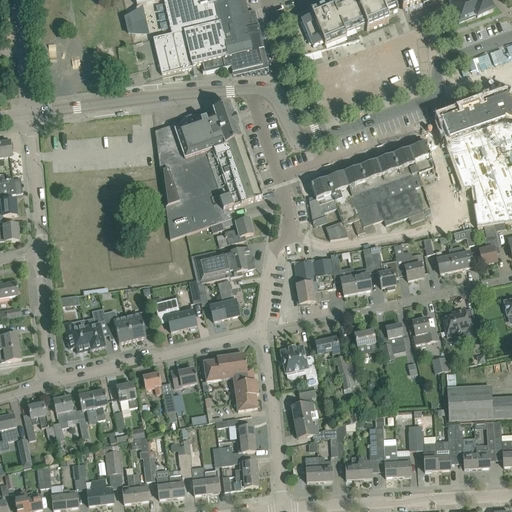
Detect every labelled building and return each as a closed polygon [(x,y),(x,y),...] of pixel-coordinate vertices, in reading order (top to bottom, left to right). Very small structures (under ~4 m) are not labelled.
[(135,0),(137,7),(163,1),(172,36),(153,41),(162,77),(193,69),(192,67),(202,64),(205,75),(231,68),(232,74),(233,74),(262,67),(259,51),(264,50),(260,34),(255,12),(248,14),(244,0),(135,0)] [(363,0),(364,1),(361,2),(360,0),(347,0),(346,1),(348,4),(339,7),(338,4),(326,9),(328,15),(326,16),(323,9),(318,11),(321,18),(319,19),(317,13),(305,18),(305,17),(293,20),(303,58),(359,42),(356,33),(365,29),(366,32),(388,23),(387,20),(398,16),(391,0),(363,0)] [(397,0),(402,10),(422,2),(423,4),(432,0),(397,0)] [(477,19),(493,13),(488,0),(462,0),(450,5),(458,25),(476,17),(477,19)] [(150,38),(142,9),(124,19),(128,36),(150,38)] [(480,107),(440,122),(479,229),(484,229),(493,227),(511,224),(511,101),(511,102),(505,98),(480,107)] [(156,133),(155,133),(156,138),(158,151),(161,174),(163,188),(167,218),(168,222),(157,223),(158,229),(168,228),(169,230),(169,232),(170,242),(185,237),(211,228),(213,235),(225,231),(224,230),(234,227),(229,212),(253,204),(262,200),(260,195),(252,171),(251,166),(245,150),(242,142),(239,133),(238,131),(239,130),(237,125),(235,120),(235,119),(234,119),(230,108),(230,107),(226,108),(215,112),(212,113),(213,117),(211,116),(208,116),(205,115),(202,115),(199,115),(196,115),(196,116),(186,119),(187,121),(182,122),(182,124),(156,133)] [(97,281),(119,279),(109,175),(118,174),(117,164),(133,162),(132,153),(142,152),(142,156),(150,155),(147,130),(139,131),(139,133),(119,135),(120,139),(79,143),(79,136),(60,138),(67,220),(65,220),(65,227),(68,227),(69,239),(65,239),(66,251),(72,250),(75,277),(96,275),(97,281)] [(438,130),(284,184),(297,243),(326,243),(461,222),(438,130)] [(0,198),(16,196),(12,196),(10,183),(14,182),(11,160),(12,160),(10,144),(0,144),(0,198)] [(245,150),(251,166),(253,165),(248,149),(245,150)] [(17,217),(15,202),(1,203),(0,203),(0,211),(2,211),(3,219),(17,217)] [(219,249),(234,246),(244,243),(242,239),(253,236),(249,221),(236,224),(237,231),(225,234),(225,236),(217,238),(219,249)] [(0,244),(19,243),(17,227),(0,227),(0,244)] [(493,227),(484,229),(485,233),(486,239),(485,242),(487,251),(479,252),(480,257),(482,267),(497,264),(495,257),(495,256),(495,254),(499,253),(498,248),(497,243),(496,239),(495,234),(493,227)] [(471,231),(464,233),(464,234),(465,234),(465,236),(468,249),(474,247),(471,235),(472,235),(471,233),(471,231)] [(427,258),(433,256),(430,241),(424,242),(427,258)] [(423,280),(420,264),(423,263),(422,256),(411,258),(410,254),(403,256),(402,247),(394,249),(396,261),(395,261),(397,271),(405,269),(408,284),(423,280)] [(370,251),(372,264),(372,267),(382,266),(378,249),(370,251)] [(463,255),(461,249),(449,252),(450,258),(453,273),(467,271),(473,269),(470,254),(463,255)] [(197,270),(209,267),(222,264),(227,263),(227,261),(232,260),(243,258),(250,256),(248,250),(195,262),(197,270)] [(370,251),(363,252),(366,269),(372,267),(372,264),(370,251)] [(443,260),(441,253),(436,255),(437,261),(438,267),(440,276),(453,273),(450,258),(443,260)] [(230,280),(242,278),(241,274),(253,271),(252,267),(249,264),(249,262),(250,258),(250,256),(243,258),(232,260),(227,261),(227,263),(222,264),(209,267),(197,270),(200,286),(216,283),(230,279),(230,280)] [(337,257),(330,258),(331,260),(333,274),(339,273),(340,272),(337,257)] [(321,303),(329,302),(328,292),(336,291),(333,274),(331,260),(315,263),(320,294),(321,303)] [(299,307),(315,304),(314,295),(320,294),(315,263),(294,266),(297,287),(296,288),(299,307)] [(352,270),(340,272),(339,273),(344,298),(356,296),(352,273),(353,273),(352,270)] [(356,296),(371,293),(367,270),(353,273),(352,273),(356,296)] [(381,291),(396,288),(393,273),(378,276),(381,291)] [(152,288),(172,284),(170,276),(151,279),(152,288)] [(193,306),(201,304),(197,286),(197,283),(189,284),(193,306)] [(230,304),(227,291),(232,290),(231,283),(218,286),(222,305),(226,321),(239,318),(235,302),(230,304)] [(17,290),(15,284),(7,286),(7,287),(0,288),(0,300),(18,298),(17,292),(18,292),(18,290),(17,290)] [(206,295),(204,286),(201,287),(200,286),(197,286),(201,304),(202,308),(208,307),(206,295)] [(80,307),(79,306),(77,298),(63,300),(61,300),(62,309),(64,309),(80,307)] [(213,324),(226,321),(222,305),(210,309),(213,324)] [(195,331),(195,329),(197,328),(192,308),(185,310),(186,314),(180,316),(184,332),(189,330),(191,332),(195,331)] [(7,321),(22,318),(20,310),(0,313),(0,321),(7,320),(7,321)] [(85,326),(91,353),(105,350),(99,325),(105,324),(103,315),(104,315),(103,311),(92,314),(95,328),(86,330),(85,326)] [(467,322),(464,312),(451,315),(452,319),(450,319),(448,318),(446,319),(445,321),(443,321),(447,341),(457,339),(456,335),(463,333),(465,339),(477,336),(474,321),(467,322)] [(103,315),(105,324),(107,331),(115,329),(119,346),(132,343),(127,319),(119,321),(119,320),(115,313),(104,315),(103,315)] [(149,326),(146,313),(139,315),(139,316),(127,319),(132,343),(146,340),(143,328),(149,326)] [(171,335),(184,332),(180,316),(167,319),(171,335)] [(429,332),(427,321),(412,324),(415,338),(413,339),(415,347),(425,345),(438,343),(435,331),(429,332)] [(72,329),(71,325),(64,327),(70,351),(76,350),(77,356),(91,352),(91,353),(85,326),(72,329)] [(398,348),(404,347),(400,327),(386,330),(388,342),(389,346),(382,348),(386,364),(394,362),(391,349),(398,348)] [(375,345),(372,332),(354,336),(357,350),(359,357),(367,355),(371,354),(380,353),(378,345),(375,345)] [(0,351),(3,351),(19,348),(18,336),(0,338),(0,351)] [(339,355),(336,340),(315,345),(318,357),(313,358),(315,368),(326,365),(324,355),(332,354),(332,357),(339,355)] [(0,355),(1,365),(5,364),(21,362),(19,348),(3,351),(0,351),(0,355)] [(308,389),(319,387),(315,368),(314,368),(314,369),(307,370),(303,349),(295,351),(294,349),(288,351),(289,352),(281,354),(285,376),(287,375),(287,378),(297,376),(298,379),(305,377),(308,389)] [(246,371),(244,356),(216,360),(217,363),(203,365),(206,384),(233,381),(238,414),(258,411),(256,398),(258,397),(256,383),(255,383),(253,371),(246,371)] [(484,356),(476,358),(477,366),(486,364),(484,356)] [(345,365),(344,358),(336,360),(340,377),(341,377),(344,392),(351,390),(345,365)] [(445,359),(432,361),(434,375),(448,373),(445,359)] [(359,392),(358,387),(359,387),(354,364),(345,365),(351,390),(352,393),(359,392)] [(409,378),(417,377),(415,365),(407,366),(409,378)] [(195,377),(194,371),(179,374),(179,372),(171,374),(175,392),(197,387),(196,379),(196,377),(195,377)] [(161,387),(159,375),(142,379),(145,391),(155,389),(156,397),(163,396),(167,416),(168,415),(170,422),(177,421),(175,414),(170,386),(161,387)] [(122,412),(129,411),(137,409),(135,400),(136,400),(133,386),(117,389),(122,412)] [(174,402),(172,395),(170,386),(175,414),(176,414),(176,410),(182,408),(181,400),(174,402)] [(511,400),(492,401),(491,388),(447,390),(449,424),(493,422),(511,420),(511,400)] [(305,400),(306,406),(292,409),(295,425),(312,421),(311,414),(313,413),(311,399),(315,399),(313,389),(298,392),(300,402),(305,400)] [(96,423),(105,422),(102,409),(108,408),(104,392),(90,395),(94,411),(95,417),(96,423)] [(82,413),(91,411),(94,411),(90,395),(78,398),(82,413)] [(72,412),(69,400),(54,403),(59,425),(53,427),(57,444),(64,442),(62,430),(68,429),(67,423),(73,422),(73,426),(79,425),(76,412),(72,412)] [(213,421),(209,400),(205,401),(209,425),(215,424),(222,423),(222,419),(213,421)] [(36,407),(35,405),(34,404),(30,405),(29,407),(29,408),(28,408),(30,416),(23,418),(29,444),(36,442),(33,427),(40,426),(41,431),(49,429),(43,405),(36,407)] [(78,421),(76,411),(76,412),(79,425),(82,441),(89,439),(85,420),(78,421)] [(117,445),(128,442),(122,415),(115,416),(119,434),(115,434),(117,445)] [(12,418),(11,416),(6,417),(6,419),(0,420),(0,432),(3,444),(18,441),(13,417),(12,418)] [(347,427),(355,425),(359,424),(357,416),(345,419),(347,427)] [(216,431),(229,429),(238,428),(237,421),(222,423),(215,424),(216,431)] [(313,428),(312,421),(295,425),(298,441),(319,437),(318,427),(313,428)] [(495,451),(494,424),(486,425),(488,447),(482,448),(482,447),(476,448),(476,451),(476,465),(477,471),(489,470),(488,451),(495,451)] [(511,442),(502,443),(500,424),(494,424),(495,451),(502,450),(503,470),(511,469),(511,442)] [(337,438),(338,459),(344,459),(343,440),(344,440),(346,436),(346,434),(356,433),(355,425),(347,427),(336,430),(337,438)] [(461,431),(460,426),(454,427),(456,452),(457,467),(464,466),(464,472),(477,471),(476,465),(476,451),(470,451),(470,449),(463,450),(462,431),(461,431)] [(437,473),(450,473),(449,452),(456,452),(454,427),(448,427),(448,432),(448,443),(436,444),(437,473)] [(437,473),(436,444),(424,445),(423,433),(422,433),(421,428),(415,429),(417,453),(423,453),(424,474),(437,473)] [(130,432),(132,440),(144,437),(142,429),(130,432)] [(237,443),(254,441),(253,429),(236,430),(237,443)] [(409,454),(417,453),(415,429),(409,429),(409,434),(408,434),(409,454)] [(336,430),(322,433),(324,442),(330,440),(337,438),(336,430)] [(370,462),(377,462),(376,431),(369,431),(370,449),(369,449),(370,462)] [(376,431),(377,462),(384,461),(385,480),(398,480),(397,460),(397,454),(396,447),(384,448),(383,431),(376,431)] [(111,446),(117,445),(115,434),(108,436),(111,446)] [(144,473),(150,472),(150,468),(149,460),(149,456),(148,453),(147,439),(146,439),(138,440),(138,443),(131,443),(132,452),(141,451),(142,454),(140,454),(141,461),(143,460),(144,473)] [(238,455),(245,455),(255,454),(254,441),(237,443),(238,455)] [(32,468),(28,450),(26,442),(19,443),(20,452),(24,470),(32,468)] [(309,454),(317,453),(317,449),(317,443),(314,444),(310,445),(310,447),(309,447),(309,454)] [(115,476),(121,475),(118,447),(112,449),(115,476)] [(188,455),(187,447),(183,448),(185,468),(192,467),(191,463),(203,462),(202,457),(191,458),(191,455),(188,455)] [(115,476),(112,449),(95,453),(95,457),(106,456),(109,477),(115,476)] [(231,449),(219,450),(221,462),(233,461),(231,449)] [(222,469),(221,462),(219,450),(213,451),(214,457),(215,469),(222,469)] [(365,465),(364,458),(357,459),(357,460),(358,465),(359,482),(371,481),(370,464),(365,465)] [(324,464),(324,459),(318,460),(319,467),(320,484),(332,484),(331,467),(331,463),(324,464)] [(307,485),(320,484),(319,467),(318,460),(318,467),(306,468),(307,485)] [(359,482),(358,465),(357,460),(352,460),(352,465),(345,466),(346,483),(359,482)] [(410,460),(397,460),(398,480),(411,479),(410,460)] [(257,476),(256,464),(239,465),(240,472),(235,472),(236,478),(257,476)] [(74,480),(80,480),(78,467),(72,468),(73,481),(74,480)] [(45,491),(43,471),(37,472),(38,484),(39,484),(40,491),(45,491)] [(43,471),(45,491),(51,490),(51,489),(50,483),(49,471),(43,471)] [(217,473),(204,475),(207,497),(219,495),(217,473)] [(174,479),(173,475),(173,474),(172,474),(170,474),(169,474),(169,479),(172,501),(184,499),(182,482),(182,477),(174,479)] [(194,498),(207,497),(204,475),(198,475),(199,481),(192,481),(194,498)] [(258,489),(257,476),(236,478),(236,484),(241,484),(241,491),(258,489)] [(136,505),(134,485),(133,477),(127,478),(128,489),(122,490),(124,507),(136,505)] [(9,497),(14,496),(13,490),(14,490),(11,478),(5,479),(7,486),(9,497)] [(159,502),(172,501),(169,479),(156,481),(157,485),(159,502)] [(224,494),(231,494),(229,479),(223,480),(224,494)] [(106,489),(105,480),(98,481),(98,482),(101,507),(114,506),(112,488),(106,489)] [(5,486),(4,481),(0,481),(0,488),(2,499),(9,497),(7,486),(5,486)] [(92,484),(85,485),(88,509),(101,507),(98,482),(92,483),(92,484)] [(141,485),(134,485),(136,505),(149,504),(147,487),(141,488),(141,485)] [(65,504),(63,492),(63,487),(51,489),(51,490),(52,496),(51,496),(53,511),(62,511),(66,511),(65,504)] [(70,491),(63,492),(65,504),(66,511),(79,510),(76,493),(70,494),(70,491)] [(33,497),(32,494),(26,495),(29,511),(42,511),(39,495),(33,497)] [(16,511),(29,511),(26,495),(20,496),(21,499),(14,500),(16,511)]
